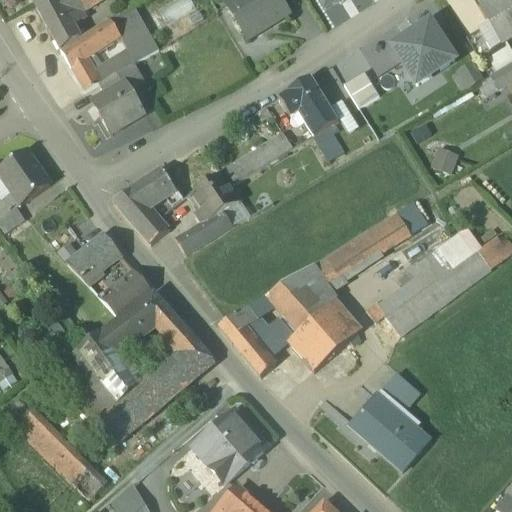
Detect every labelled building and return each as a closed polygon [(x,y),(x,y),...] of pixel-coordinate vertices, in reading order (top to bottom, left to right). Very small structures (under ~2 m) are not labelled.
[(42,0),(34,4),(53,38),(73,26),(85,19),(81,13),(85,10),(79,0),(42,0)] [(79,0),(85,10),(100,0),(79,0)] [(127,0),(121,5),(124,11),(142,0),(127,0)] [(233,0),(225,5),(246,39),(287,14),(279,0),(233,0)] [(318,0),(325,10),(338,2),(339,5),(346,0),(318,0)] [(511,0),(487,0),(477,6),(487,23),(500,44),(511,36),(511,0)] [(134,8),(110,22),(120,40),(127,53),(134,66),(158,52),(134,8)] [(109,20),(60,51),(78,82),(93,73),(86,60),(120,40),(110,22),(109,20)] [(487,23),(465,36),(478,57),(500,44),(487,23)] [(416,86),(453,62),(429,25),(392,48),(416,86)] [(73,26),(53,38),(60,51),(79,38),(73,26)] [(93,73),(78,82),(85,94),(98,86),(119,75),(133,66),(134,66),(127,53),(93,73)] [(473,64),(456,74),(467,91),(477,85),(483,81),(473,64)] [(511,64),(483,81),(477,85),(484,97),(495,91),(496,92),(511,82),(511,64)] [(133,66),(119,75),(125,85),(129,92),(143,84),(133,66)] [(358,110),(378,98),(364,74),(344,86),(358,110)] [(119,75),(98,86),(104,97),(125,85),(119,75)] [(310,81),(278,100),(290,120),(299,115),(308,131),(311,136),(312,138),(327,130),(337,124),(322,101),(310,81)] [(104,97),(90,105),(109,137),(144,117),(129,92),(125,85),(104,97)] [(327,130),(312,138),(327,163),(341,155),(327,130)] [(220,177),(229,190),(292,151),(282,133),(218,172),(220,177)] [(18,147),(0,158),(0,178),(5,186),(6,186),(33,167),(18,147)] [(433,169),(450,176),(458,158),(440,151),(433,169)] [(33,167),(6,186),(21,207),(50,186),(35,166),(33,167)] [(161,171),(147,181),(157,194),(161,192),(166,198),(174,192),(171,188),(172,187),(161,171)] [(220,177),(192,196),(209,221),(221,213),(238,205),(229,190),(220,177)] [(157,194),(147,181),(136,188),(151,207),(166,198),(161,192),(157,194)] [(136,188),(112,203),(149,246),(167,231),(157,221),(156,221),(152,216),(148,211),(151,207),(136,188)] [(157,213),(151,207),(148,211),(152,216),(157,213)] [(426,229),(412,208),(351,245),(361,259),(334,277),(339,286),(426,229)] [(209,221),(193,232),(193,233),(202,247),(231,228),(221,213),(209,221)] [(167,231),(149,246),(170,271),(186,257),(177,243),(167,231)] [(193,233),(177,243),(186,257),(202,247),(193,233)] [(480,250),(468,233),(398,283),(403,290),(394,297),(401,308),(480,250)] [(104,234),(81,251),(99,272),(123,257),(104,234)] [(511,246),(503,234),(476,254),(490,272),(511,255),(511,246)] [(351,245),(324,262),(334,277),(361,259),(351,245)] [(99,272),(81,251),(66,263),(88,288),(95,283),(102,277),(99,272)] [(385,319),(401,341),(490,272),(476,254),(385,319)] [(319,277),(314,269),(305,274),(312,282),(319,277)] [(305,274),(279,291),(287,302),(278,309),(286,318),(299,334),(332,305),(312,282),(305,274)] [(107,297),(101,302),(117,320),(151,294),(138,276),(107,297)] [(107,297),(95,283),(88,288),(101,302),(107,297)] [(287,302),(279,291),(264,301),(269,308),(274,304),(278,309),(287,302)] [(390,291),(362,310),(373,327),(401,308),(390,291)] [(154,297),(102,335),(121,361),(138,348),(135,344),(156,327),(171,316),(154,297)] [(288,345),(315,375),(359,336),(332,305),(299,334),(288,345)] [(249,311),(219,331),(230,345),(245,333),(257,323),(249,311)] [(171,316),(156,327),(168,340),(182,329),(171,316)] [(299,334),(286,318),(278,325),(291,341),(299,334)] [(255,344),(240,357),(260,382),(275,368),(270,361),(291,341),(278,325),(255,344)] [(182,329),(168,340),(179,354),(140,388),(91,429),(109,454),(214,367),(198,346),(182,329)] [(245,333),(230,345),(240,357),(255,344),(245,333)] [(121,361),(102,335),(78,354),(78,355),(52,374),(91,429),(140,388),(121,361)] [(0,392),(0,393),(17,384),(0,354),(0,392)] [(418,398),(395,378),(384,391),(407,411),(418,398)] [(391,420),(373,405),(349,432),(368,448),(369,446),(403,476),(429,445),(416,434),(415,433),(411,437),(391,420)] [(420,429),(398,411),(391,420),(411,437),(415,433),(416,434),(420,429)] [(426,421),(416,413),(411,420),(420,428),(426,421)] [(235,415),(192,452),(209,471),(222,459),(238,478),(263,456),(243,434),(248,430),(235,415)] [(65,451),(30,417),(17,430),(52,466),(59,460),(57,458),(65,451)] [(65,451),(57,458),(59,460),(52,466),(59,473),(73,460),(76,457),(68,448),(65,451)] [(222,459),(209,471),(224,490),(238,478),(222,459)] [(104,492),(73,460),(59,473),(91,505),(104,492)] [(258,511),(238,494),(221,511),(258,511)] [(136,498),(122,511),(144,511),(136,497),(135,497),(136,498)]
